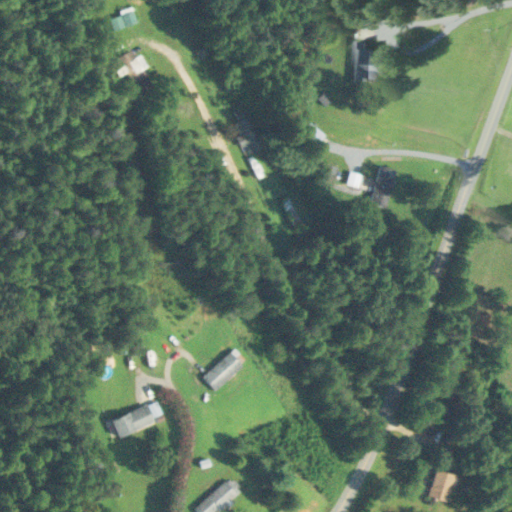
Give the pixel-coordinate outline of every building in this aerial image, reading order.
[(110,51),(117,48),(107,26),(100,29),(110,51)] [(365,39),(354,39),(354,78),(372,78),(372,70),(382,70),(382,55),(374,55),(374,47),(365,47),(365,39)] [(235,88),(214,60),(195,74),(216,102),(235,88)] [(247,114),(241,117),(238,110),(230,114),(227,106),(217,110),(223,123),(231,119),(246,153),(261,146),(247,114)] [(296,132),(313,147),(323,134),(306,119),(296,132)] [(319,175),(331,179),(335,167),(323,163),(319,175)] [(370,202),(386,205),(393,168),(377,165),(370,202)] [(201,376),(214,390),(247,361),(234,347),(201,376)] [(109,420),(117,436),(162,416),(154,399),(109,420)] [(444,501),(452,473),(433,469),(426,497),(444,501)] [(209,511),(242,495),(234,480),(192,502),(197,511),(209,511)]
